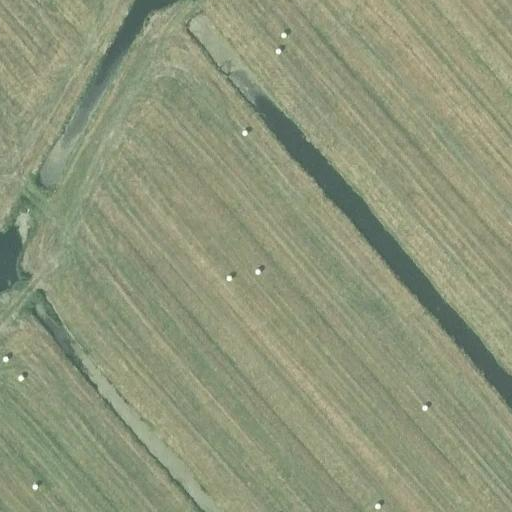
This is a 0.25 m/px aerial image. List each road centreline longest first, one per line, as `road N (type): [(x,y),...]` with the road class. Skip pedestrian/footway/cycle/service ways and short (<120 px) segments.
road 1 (track): [(0,175),(63,230),(167,23),(200,0)]
road 2 (track): [(215,0),(452,245)]
